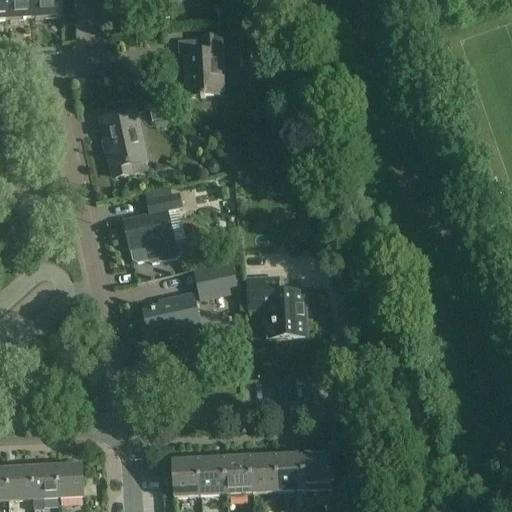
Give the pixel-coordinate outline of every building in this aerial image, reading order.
[(4,0),(6,24),(31,23),(29,0),(4,0)] [(29,0),(31,23),(58,21),(56,0),(29,0)] [(147,0),(152,10),(178,0),(147,0)] [(223,56),(222,40),(198,41),(199,56),(185,57),(186,86),(184,86),(185,100),(222,98),(220,56),(223,56)] [(152,124),(173,120),(162,110),(150,112),(152,124)] [(130,176),(129,168),(146,165),(135,115),(102,123),(114,180),(130,176)] [(146,203),(150,219),(166,215),(183,212),(180,197),(146,203)] [(177,245),(173,246),(166,215),(150,219),(124,225),(132,263),(138,266),(148,264),(153,266),(177,261),(178,261),(179,260),(180,258),(180,257),(181,255),(181,254),(181,252),(180,251),(180,250),(180,249),(179,247),(178,246),(177,245)] [(239,293),(233,266),(197,275),(203,302),(239,293)] [(307,341),(304,295),(279,296),(278,282),(247,284),(248,313),(272,312),(273,326),(271,327),(271,330),(274,330),(274,342),(307,341)] [(200,332),(192,298),(171,303),(172,307),(143,314),(150,344),(200,332)] [(303,458),(305,495),(332,494),(330,457),(303,458)] [(277,460),(279,496),(305,495),(303,458),(277,460)] [(251,461),(253,498),(279,496),(277,460),(251,461)] [(225,463),(227,499),(253,498),(251,461),(225,463)] [(201,501),(227,499),(225,463),(199,464),(201,501)] [(201,501),(199,464),(172,465),(174,502),(201,501)] [(82,469),(56,471),(58,501),(83,500),(82,469)] [(58,501),(56,471),(31,472),(33,503),(33,511),(44,511),(44,502),(58,501)] [(8,504),(33,503),(31,472),(6,474),(8,504)]
